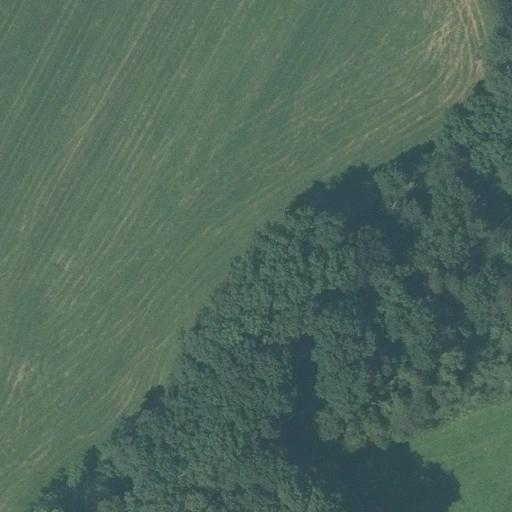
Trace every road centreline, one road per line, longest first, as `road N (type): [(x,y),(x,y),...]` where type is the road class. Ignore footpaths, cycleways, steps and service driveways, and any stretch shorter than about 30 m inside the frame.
road 1 (track): [(98,511),(170,482),(358,436),(511,372)]
road 2 (track): [(0,312),(171,0)]
